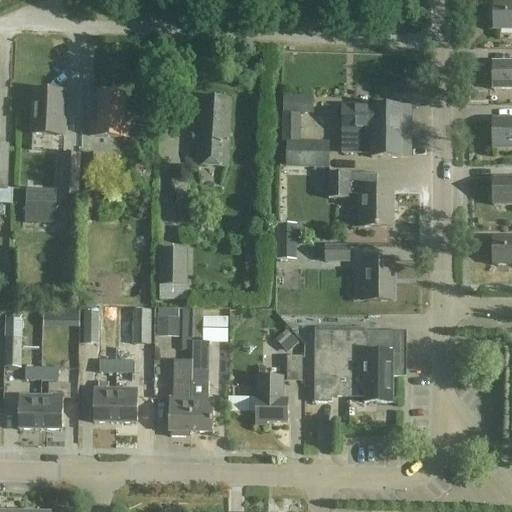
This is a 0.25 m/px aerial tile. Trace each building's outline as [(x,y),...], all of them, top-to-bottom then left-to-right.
[(511,4),(493,5),(493,31),(511,31),(511,4)] [(511,64),(494,64),(494,92),(511,91),(511,64)] [(63,94),(34,93),(32,136),(64,138),(65,118),(62,118),(63,94)] [(125,96),(98,95),(97,126),(92,126),(92,139),(128,140),(129,127),(124,127),(125,96)] [(231,99),(197,98),(197,117),(199,117),(197,167),(229,168),(231,99)] [(402,107),(371,107),(371,108),(341,108),(341,156),(371,156),(371,160),(401,160),(402,107)] [(511,122),(493,122),(493,151),(511,150),(511,122)] [(329,144),(286,143),(285,168),(328,169),(329,144)] [(9,146),(0,145),(0,204),(12,205),(13,191),(7,191),(9,146)] [(81,155),(62,155),(60,197),(80,198),(81,155)] [(103,156),(83,155),(82,194),(101,195),(103,156)] [(377,178),(329,177),(329,202),(349,202),(350,198),(361,198),(360,229),(392,229),(392,191),(377,191),(377,178)] [(511,180),(493,180),(493,208),(511,208),(511,180)] [(26,234),(58,234),(58,204),(37,204),(37,222),(26,222),(26,234)] [(276,226),(276,245),(296,245),(297,227),(276,226)] [(511,238),(493,239),(493,267),(511,266),(511,238)] [(296,245),(276,245),(275,261),(296,262),(296,245)] [(350,264),(350,247),(325,247),(325,264),(350,264)] [(187,252),(160,252),(159,301),(187,301),(187,252)] [(393,303),(393,263),(364,263),(365,303),(393,303)] [(151,313),(117,313),(117,363),(100,363),(100,376),(132,376),(133,347),(151,347),(151,313)] [(99,315),(84,315),(84,347),(99,347),(99,315)] [(184,316),(160,317),(162,356),(186,355),(184,316)] [(22,322),(7,322),(5,369),(21,369),(22,322)] [(206,325),(206,344),(230,345),(230,325),(206,325)] [(358,330),(315,329),(315,331),(308,331),(308,371),(315,371),(315,403),(332,404),(332,398),(364,398),(364,404),(393,405),(393,379),(400,380),(401,334),(366,333),(366,330),(358,330)] [(302,359),(288,358),(287,383),(301,383),(302,359)] [(169,433),(190,434),(192,363),(175,363),(174,400),(169,400),(169,433)] [(192,363),(190,434),(212,434),(213,401),(208,400),(208,384),(207,384),(207,372),(192,372),(192,363)] [(42,383),(42,370),(26,370),(25,383),(42,383)] [(42,370),(42,383),(58,384),(59,370),(42,370)] [(267,427),(267,424),(287,424),(287,401),(282,401),(283,380),(258,379),(258,391),(257,391),(256,427),(267,427)] [(42,399),(41,432),(62,432),(63,400),(69,400),(69,386),(48,386),(48,399),(42,399)] [(95,425),(116,425),(117,391),(95,391),(95,425)] [(117,391),(116,425),(138,425),(139,392),(117,391)] [(251,413),(252,397),(231,397),(230,413),(251,413)] [(19,432),(41,432),(42,399),(20,398),(19,432)]
